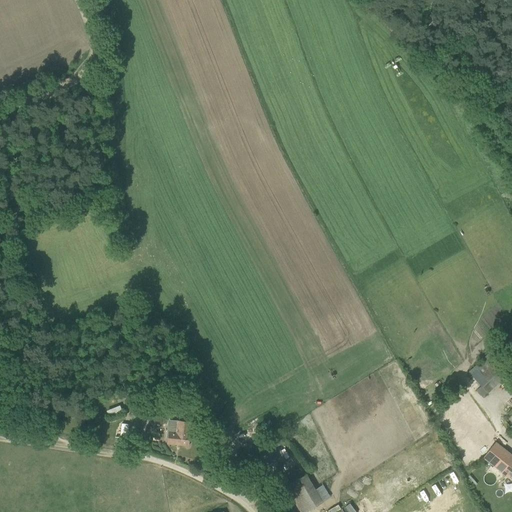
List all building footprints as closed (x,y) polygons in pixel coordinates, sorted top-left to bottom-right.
[(479,383),(503,361),(495,353),(471,375),(479,383)] [(131,414),(138,414),(138,413),(151,414),(151,403),(131,402),(131,414)] [(109,416),(122,411),(120,406),(107,411),(109,416)] [(167,444),(188,446),(189,439),(191,440),(193,422),(176,421),(176,426),(167,425),(166,438),(168,438),(167,444)] [(285,460),(277,446),(283,442),(279,436),(256,449),(268,470),(285,460)] [(482,458),(511,481),(511,455),(495,442),(482,458)] [(285,487),(300,511),(305,511),(322,502),(306,475),(285,487)]
